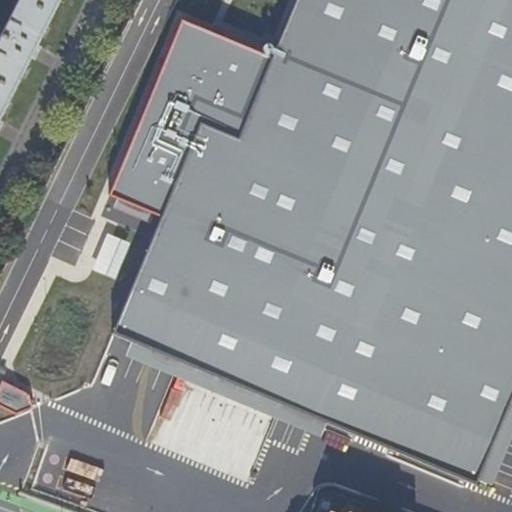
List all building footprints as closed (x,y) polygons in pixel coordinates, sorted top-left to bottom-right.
[(17,0),(0,34),(0,115),(30,57),(37,44),(58,0),(17,0)] [(110,335),(132,343),(128,355),(321,438),(327,426),(488,486),(511,429),(511,0),(295,0),(272,55),(184,20),(112,191),(159,211),(110,335)] [(0,386),(0,404),(18,414),(28,396),(2,382),(0,386)] [(111,503),(123,473),(65,449),(52,479),(111,503)] [(362,511),(336,502),(336,500),(331,499),(325,511),(362,511)]
